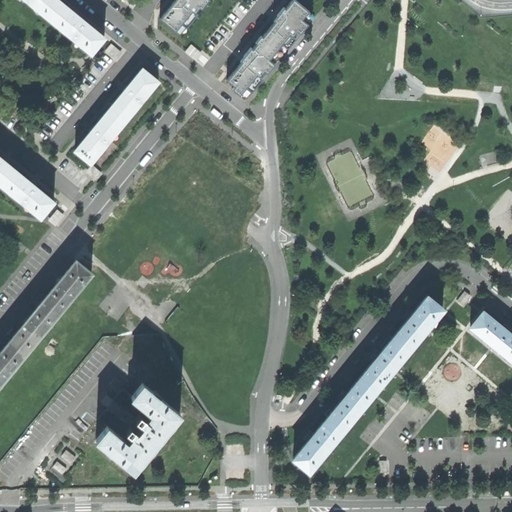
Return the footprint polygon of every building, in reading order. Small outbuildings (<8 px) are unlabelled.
[(27,0),(50,19),(63,3),(58,0),(27,0)] [(176,0),(160,19),(175,31),(200,0),(176,0)] [(294,0),(292,0),(281,14),(301,33),(315,16),(294,0)] [(92,52),(103,37),(86,23),(87,21),(84,18),(80,16),(79,17),(63,3),(50,19),(92,52)] [(248,55),(267,71),(291,39),(272,24),(248,55)] [(228,80),(246,95),(259,80),(240,65),(228,80)] [(123,92),(109,109),(124,121),(157,81),(142,69),(128,86),(127,85),(125,88),(122,91),(123,92)] [(76,149),(90,161),(124,121),(109,109),(95,126),(94,125),(91,129),(89,131),(90,132),(76,149)] [(0,180),(12,167),(0,157),(0,180)] [(156,164),(140,183),(224,253),(240,234),(156,164)] [(0,180),(0,182),(40,215),(52,200),(35,185),(36,184),(33,182),(29,178),(28,180),(12,167),(0,180)] [(59,313),(92,273),(76,260),(62,277),(61,275),(58,279),(55,282),(57,284),(43,300),(59,313)] [(410,350),(443,309),(427,296),(413,313),(412,312),(409,316),(406,319),(408,320),(394,337),(410,350)] [(24,324),(10,341),(25,353),(59,313),(43,300),(29,317),(27,316),(25,319),(22,322),(24,324)] [(471,327),(511,360),(511,335),(508,332),(509,331),(506,328),(503,326),(502,327),(483,312),(471,327)] [(393,370),(410,350),(394,337),(380,354),(378,353),(375,357),(373,360),(374,361),(360,377),(376,390),(393,370)] [(0,383),(25,353),(10,341),(0,352),(0,383)] [(374,393),(376,390),(360,377),(347,394),(345,393),(342,397),(339,400),(340,401),(327,417),(343,431),(374,393)] [(108,423),(95,439),(134,471),(184,410),(145,378),(129,397),(143,409),(136,417),(143,423),(138,430),(130,424),(122,434),(108,423)] [(327,450),(343,431),(327,417),(314,433),(313,433),(309,437),(307,439),(308,440),(294,457),(310,470),(327,450)]
